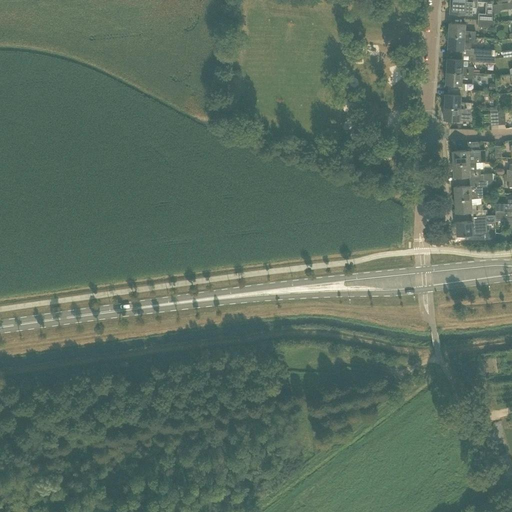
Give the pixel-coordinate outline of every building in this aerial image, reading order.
[(465,14),(472,14),(473,7),(477,7),(477,2),(451,0),(450,13),(465,14)] [(511,1),(508,3),(502,4),(503,9),(510,8),(511,11),(511,1)] [(449,36),(475,37),(476,32),(464,31),(465,24),(449,23),(449,36)] [(471,48),(471,43),(475,43),(475,37),(449,36),(448,48),(453,49),(453,54),(485,55),(492,56),(493,50),(471,48)] [(447,71),(473,73),(473,67),(462,66),(463,61),(485,62),(485,55),(453,54),(452,59),(447,58),(447,71)] [(451,89),(466,90),(467,84),(461,84),(462,78),(473,79),(473,73),(447,71),(446,84),(452,84),(451,89)] [(460,102),(461,96),(466,97),(466,90),(451,89),(451,94),(445,94),(444,107),(471,108),(471,103),(460,102)] [(459,120),(470,121),(471,114),(471,108),(444,107),(444,119),(459,120)] [(498,125),(505,124),(505,112),(497,112),(498,121),(498,125)] [(452,151),(453,164),(476,163),(476,162),(475,156),(480,156),(479,150),(468,151),(468,150),(452,151)] [(454,177),(470,176),(470,181),(484,180),(483,174),(481,174),(480,169),(477,169),(476,162),(476,163),(453,164),(454,177)] [(455,199),(471,198),(477,198),(476,191),(481,191),(481,186),(484,185),(484,180),(470,181),(470,186),(454,186),(455,199)] [(471,211),(472,217),(486,215),(485,210),(483,210),(482,204),(471,205),(471,198),(455,199),(456,212),(471,211)] [(472,228),(472,222),(472,221),(457,222),(457,235),(473,234),(485,233),(484,227),(472,228)]
